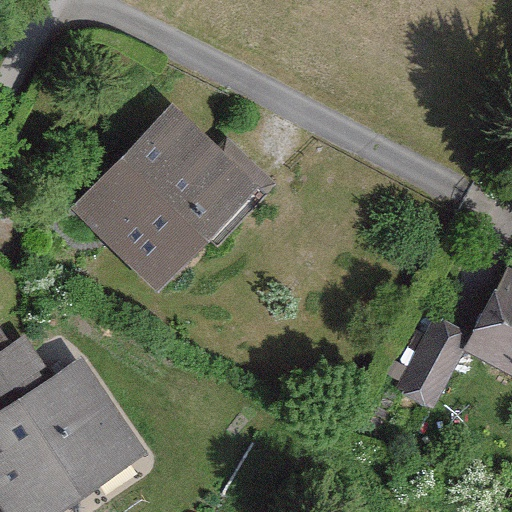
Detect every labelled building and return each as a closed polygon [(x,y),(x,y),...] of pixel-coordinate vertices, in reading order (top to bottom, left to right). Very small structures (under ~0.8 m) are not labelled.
[(171,284),(257,187),(178,118),(92,214),(171,284)] [(511,278),(476,339),(511,359),(511,278)] [(24,314),(0,330),(0,383),(49,350),(24,314)] [(472,343),(440,328),(406,400),(438,415),(472,343)] [(27,511),(127,450),(76,368),(0,418),(0,480),(19,511),(27,511)]
